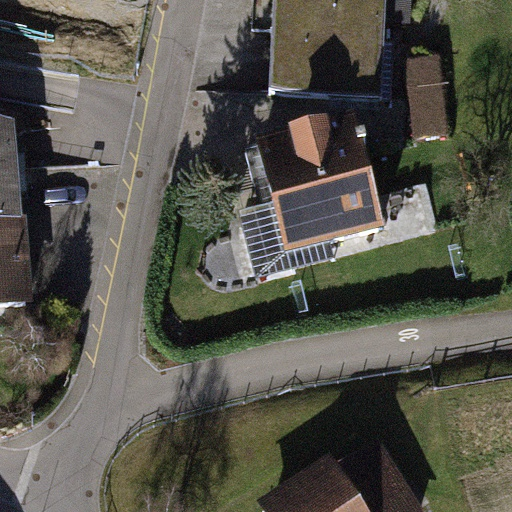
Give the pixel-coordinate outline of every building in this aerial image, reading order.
[(276,41),(274,112),(379,114),(381,0),(261,0),(260,41),(276,41)] [(442,67),(407,68),(411,145),(446,143),(442,67)] [(0,131),(0,181),(16,180),(12,134),(0,131)] [(236,171),(262,275),(379,246),(354,142),(236,171)] [(0,228),(20,227),(16,180),(0,181),(0,228)] [(0,307),(27,306),(20,227),(0,228),(0,307)] [(413,511),(375,453),(284,511),(413,511)]
